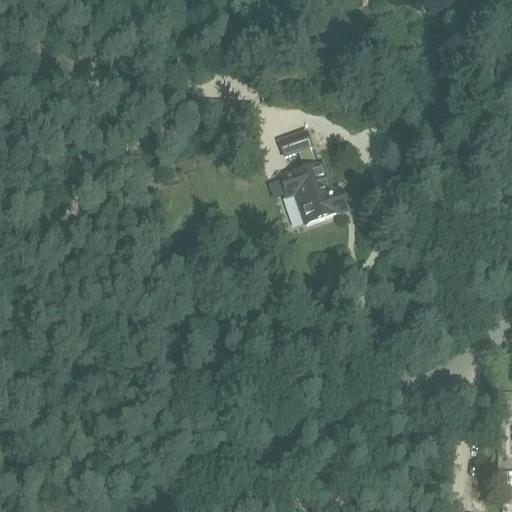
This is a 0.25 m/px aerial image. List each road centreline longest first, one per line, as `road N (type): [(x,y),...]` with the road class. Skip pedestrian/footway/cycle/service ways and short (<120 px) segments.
road 1 (unclassified): [(171,511),(455,374),(496,340),(511,301)]
road 2 (track): [(443,511),(480,356)]
